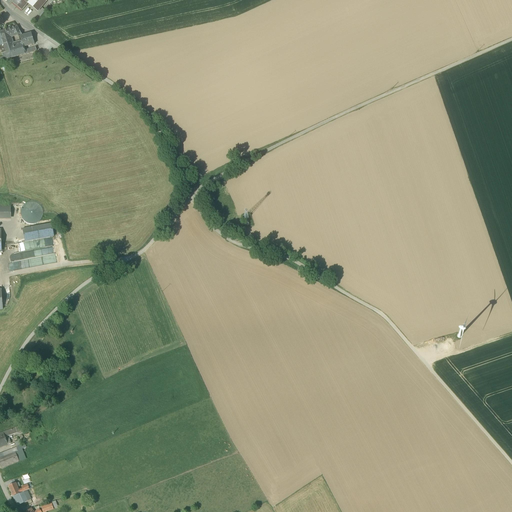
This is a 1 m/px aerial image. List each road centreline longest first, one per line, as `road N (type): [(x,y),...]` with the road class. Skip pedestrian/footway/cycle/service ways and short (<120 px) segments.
road 1 (unclassified): [(192,192),(208,221),(234,242),(284,255),(383,314),(511,463)]
road 2 (unclassified): [(192,192),(312,127),(511,39)]
road 3 (unclassified): [(192,192),(146,247),(70,295),(31,336),(0,388)]
road 4 (unclassified): [(0,0),(131,98),(192,192)]
road 5 (track): [(0,276),(132,256)]
